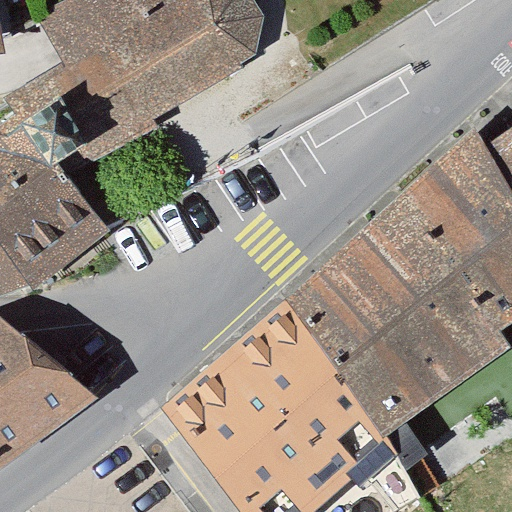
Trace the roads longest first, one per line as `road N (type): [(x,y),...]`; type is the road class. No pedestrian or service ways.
road 1 (tertiary): [(511,42),(189,321)]
road 2 (tertiary): [(189,321),(0,480)]
road 3 (residential): [(189,321),(0,320)]
